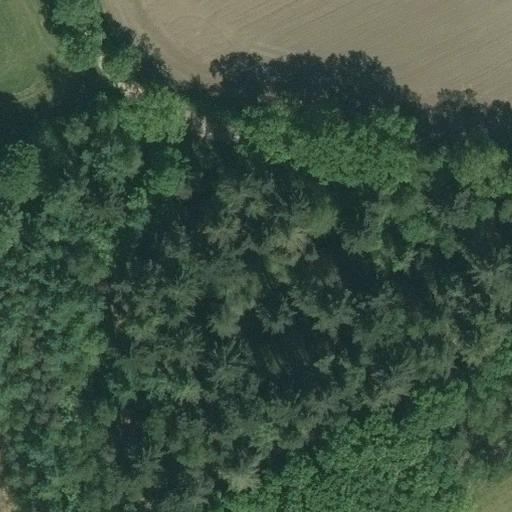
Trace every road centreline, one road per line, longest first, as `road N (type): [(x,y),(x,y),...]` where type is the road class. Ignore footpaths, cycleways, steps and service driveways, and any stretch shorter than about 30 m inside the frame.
road 1 (track): [(66,0),(123,81),(175,117),(511,180)]
road 2 (track): [(146,511),(511,316)]
